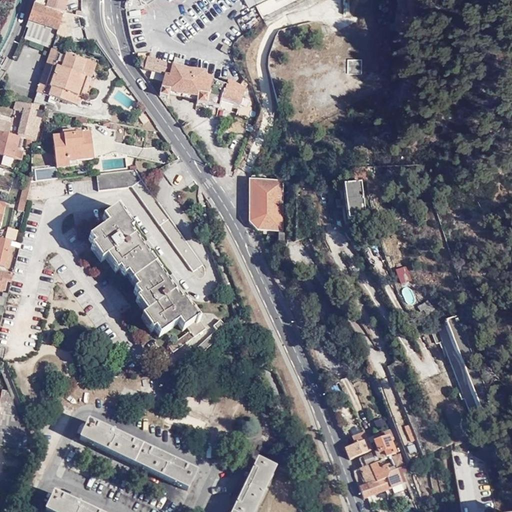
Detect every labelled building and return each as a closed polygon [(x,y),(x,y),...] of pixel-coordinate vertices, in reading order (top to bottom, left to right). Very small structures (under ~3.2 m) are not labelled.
[(34,0),(33,5),(27,23),(55,31),(57,32),(59,21),(67,24),(69,16),(62,14),(65,0),(34,0)] [(246,0),(250,8),(258,4),(264,16),(297,0),(246,0)] [(253,13),(238,16),(240,26),(255,22),(253,13)] [(55,31),(27,23),(26,26),(53,34),(55,31)] [(53,34),(26,26),(25,28),(28,29),(24,41),(48,49),(53,34)] [(79,77),(84,62),(51,50),(36,93),(76,107),(79,99),(76,98),(83,78),(79,77)] [(169,65),(142,57),(141,63),(168,67),(169,65)] [(184,61),(174,58),(173,64),(182,67),(184,61)] [(347,73),(360,73),(360,59),(347,59),(347,73)] [(94,65),(84,62),(79,77),(83,78),(76,98),(79,99),(82,100),(94,65)] [(161,84),(160,97),(160,96),(162,80),(166,81),(168,67),(141,63),(141,68),(143,72),(150,74),(149,80),(161,84)] [(221,100),(239,106),(247,84),(244,81),(240,85),(234,83),(227,81),(226,85),(211,80),(211,78),(209,78),(209,77),(203,76),(203,73),(186,71),(186,70),(180,70),(180,68),(169,65),(168,67),(166,81),(162,80),(160,96),(160,97),(159,97),(167,98),(168,94),(197,98),(196,104),(218,107),(221,100)] [(37,105),(16,101),(13,109),(22,112),(16,135),(34,139),(39,119),(33,118),(37,105)] [(147,123),(141,115),(137,118),(143,126),(147,123)] [(0,121),(0,132),(8,134),(11,124),(0,121)] [(52,135),(55,168),(77,166),(77,162),(93,160),(90,132),(75,133),(74,130),(62,131),(62,134),(52,135)] [(18,138),(0,133),(0,156),(3,157),(0,165),(10,168),(12,159),(20,161),(23,152),(15,150),(18,138)] [(35,182),(56,179),(55,168),(33,171),(35,182)] [(131,171),(94,176),(96,193),(126,187),(126,186),(129,186),(192,270),(201,263),(131,171)] [(24,205),(25,205),(30,183),(31,177),(25,175),(19,203),(24,205)] [(283,181),(249,180),(249,221),(249,224),(257,231),(283,231),(283,181)] [(347,222),(366,220),(362,185),(343,187),(347,222)] [(191,331),(170,346),(173,352),(205,329),(191,311),(190,311),(180,298),(179,299),(158,273),(159,271),(149,257),(147,258),(127,231),(130,229),(120,216),(121,214),(116,208),(100,219),(105,226),(87,240),(92,246),(89,248),(99,262),(104,259),(114,273),(117,271),(122,278),(125,275),(135,289),(132,292),(139,300),(136,302),(145,315),(141,319),(151,331),(154,329),(160,336),(177,323),(183,331),(188,327),(191,331)] [(19,245),(0,238),(0,266),(4,267),(9,246),(19,248),(19,245)] [(406,266),(395,271),(401,286),(412,281),(406,266)] [(12,274),(0,271),(0,291),(1,292),(1,290),(3,290),(5,283),(10,284),(12,274)] [(429,299),(418,307),(421,311),(424,309),(427,314),(436,309),(429,299)] [(459,314),(445,319),(479,411),(493,406),(459,314)] [(227,327),(219,319),(214,326),(216,329),(183,361),(189,367),(222,335),(221,333),(227,327)] [(479,411),(445,319),(437,323),(471,414),(479,411)] [(20,418),(9,392),(3,390),(0,401),(0,427),(31,433),(33,420),(20,418)] [(374,422),(378,430),(388,425),(385,417),(374,422)] [(79,439),(187,491),(196,474),(171,462),(117,436),(87,422),(79,439)] [(31,433),(0,427),(0,440),(0,441),(0,444),(14,447),(13,455),(26,457),(29,450),(31,433)] [(386,450),(388,455),(389,454),(390,456),(397,453),(391,438),(390,436),(393,434),(391,428),(387,430),(389,436),(375,441),(379,452),(386,450)] [(367,435),(365,431),(352,437),(355,444),(346,448),(349,456),(370,447),(365,435),(367,435)] [(370,447),(349,456),(351,459),(373,449),(367,435),(365,435),(370,447)] [(410,456),(417,453),(414,444),(407,447),(410,456)] [(359,458),(362,465),(366,463),(376,459),(373,452),(359,458)] [(393,457),(396,467),(405,464),(401,454),(393,457)] [(254,511),(276,468),(259,459),(246,485),(233,511),(254,511)] [(379,467),(377,462),(370,464),(367,466),(371,476),(357,482),(364,499),(371,496),(392,487),(395,493),(405,489),(402,483),(406,481),(401,467),(395,470),(392,462),(379,467)] [(367,466),(363,467),(354,471),(354,476),(357,482),(371,476),(367,466)] [(45,511),(46,511),(91,511),(81,507),(54,494),(45,511)]
